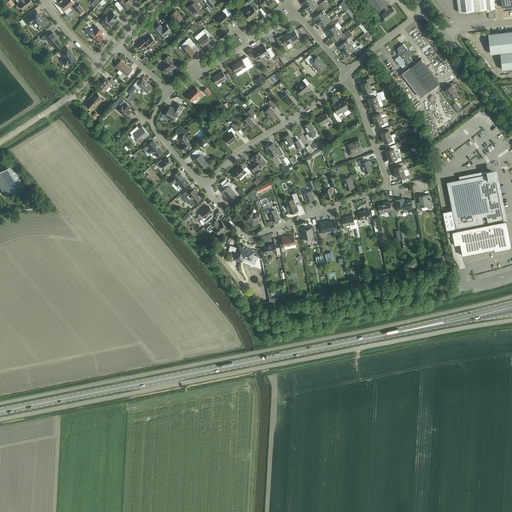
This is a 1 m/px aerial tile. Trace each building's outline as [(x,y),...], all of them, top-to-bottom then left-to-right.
[(30,0),(15,0),(18,3),(23,10),(32,2),(30,0)] [(60,3),(60,4),(65,10),(64,11),(67,14),(71,10),(69,7),(74,3),(71,0),(64,0),(63,1),(62,1),(62,0),(61,0),(61,1),(60,1),(60,2),(60,3)] [(116,3),(115,4),(120,10),(123,7),(125,10),(131,5),(128,2),(129,1),(130,2),(131,0),(120,0),(118,2),(117,2),(116,3)] [(188,7),(193,13),(201,6),(197,2),(199,1),(198,0),(193,0),(194,1),(188,7)] [(203,0),(211,9),(215,6),(209,0),(203,0)] [(305,8),(315,0),(314,0),(304,0),(301,3),(305,8)] [(315,0),(305,8),(309,13),(319,5),(315,0)] [(392,6),(389,9),(385,5),(389,2),(386,0),(367,0),(369,2),(368,3),(373,10),(375,9),(377,11),(383,7),(386,11),(381,15),(386,20),(397,12),(392,6)] [(493,0),(457,0),(458,12),(494,8),(493,0)] [(243,14),(249,21),(258,13),(256,10),(258,8),(253,2),(250,4),(252,6),(243,14)] [(80,13),(82,15),(85,12),(83,11),(84,10),(79,5),(75,8),(80,14),(80,13)] [(217,19),(221,24),(229,18),(228,16),(232,13),(226,7),(222,10),(225,13),(217,19)] [(170,15),(177,22),(182,17),(176,10),(170,15)] [(318,22),(327,15),(323,10),(314,18),(318,22)] [(38,28),(45,23),(36,11),(24,20),(28,25),(33,22),(35,25),(35,26),(37,28),(38,28)] [(114,22),(113,21),(118,15),(112,11),(108,17),(107,16),(102,22),(110,28),(114,22)] [(327,15),(318,22),(322,27),(331,19),(327,15)] [(160,24),(153,29),(162,39),(168,34),(168,33),(171,30),(166,24),(162,27),(160,24)] [(330,37),(339,29),(335,24),(326,32),(330,37)] [(99,34),(102,30),(97,26),(94,30),(93,30),(89,36),(92,38),(92,39),(94,41),(95,40),(98,43),(103,37),(99,34)] [(202,31),(195,37),(197,40),(203,47),(211,40),(208,36),(210,34),(205,28),(202,31)] [(286,45),(299,37),(294,29),(282,36),(281,35),(277,37),(281,43),(284,42),(286,45)] [(339,29),(330,37),(334,42),(343,34),(339,29)] [(502,70),(511,68),(511,31),(488,34),(490,54),(500,52),(502,70)] [(54,48),(60,43),(53,32),(48,36),(46,33),(41,38),(43,40),(46,38),(54,48)] [(137,45),(136,47),(138,50),(140,48),(140,49),(145,45),(148,48),(156,42),(151,36),(145,41),(143,39),(136,44),(137,45)] [(182,50),(189,58),(195,52),(190,46),(192,44),(188,39),(185,41),(182,44),(182,45),(185,48),(182,50)] [(342,52),(351,44),(347,39),(338,47),(342,52)] [(429,40),(422,45),(441,71),(449,65),(441,56),(440,56),(438,53),(436,55),(432,51),(435,49),(431,44),(432,43),(429,40)] [(351,44),(342,52),(346,56),(354,50),(356,52),(363,46),(361,44),(355,48),(351,44)] [(409,50),(408,50),(408,49),(403,44),(397,48),(399,55),(401,55),(404,59),(403,59),(402,58),(397,62),(400,66),(405,63),(403,60),(405,60),(408,64),(403,68),(405,71),(402,73),(420,97),(440,82),(421,58),(415,63),(409,56),(412,54),(411,50),(409,50)] [(270,47),(267,49),(264,45),(253,52),(258,60),(268,53),(271,57),(274,55),(270,47)] [(67,62),(69,65),(76,60),(67,48),(60,53),(64,58),(61,61),(64,65),(67,62)] [(317,57),(314,59),(310,55),(305,59),(309,64),(311,62),(319,72),(325,66),(317,57)] [(160,67),(166,73),(175,66),(170,60),(171,59),(168,56),(163,60),(166,63),(160,67)] [(246,61),(244,63),(242,59),(232,65),(236,73),(246,67),(247,69),(250,67),(246,61)] [(121,60),(116,66),(119,70),(117,73),(123,78),(126,75),(127,76),(132,69),(121,60)] [(227,73),(224,74),(222,71),(212,77),(217,84),(226,78),(228,81),(231,79),(227,73)] [(362,89),(370,86),(369,83),(373,81),(372,79),(370,80),(369,77),(362,80),(363,83),(360,84),(362,89)] [(111,78),(109,81),(105,78),(98,86),(104,91),(109,86),(111,88),(116,82),(111,78)] [(296,88),(301,94),(309,88),(307,85),(309,83),(305,78),(303,80),(304,82),(296,88)] [(143,79),(141,81),(138,79),(129,90),(132,93),(133,90),(134,91),(138,87),(140,89),(141,87),(143,90),(142,91),(142,92),(143,93),(144,94),(145,94),(146,93),(152,87),(143,79)] [(445,90),(452,99),(458,94),(451,85),(445,90)] [(370,95),(377,93),(375,90),(372,91),(370,86),(362,89),(364,94),(369,92),(370,95)] [(198,95),(200,97),(203,95),(196,87),(186,96),(192,102),(198,95)] [(282,97),(288,105),(293,101),(289,96),(291,94),(287,89),(284,91),(287,94),(282,97)] [(95,104),(97,105),(102,99),(100,98),(101,96),(97,92),(91,100),(91,101),(86,106),(91,109),(95,104)] [(370,104),(378,101),(382,100),(379,92),(377,93),(370,95),(371,98),(368,99),(370,104)] [(341,121),(338,116),(343,113),(342,113),(349,108),(346,103),(348,102),(345,99),(338,103),(339,103),(333,107),(336,111),(332,113),(337,123),(341,121)] [(118,110),(126,117),(131,111),(126,107),(128,105),(123,100),(119,104),(122,106),(118,110)] [(264,112),(271,121),(277,115),(272,109),(276,106),(270,100),(267,102),(271,106),(264,112)] [(376,111),(382,109),(381,104),(379,104),(378,101),(370,104),(372,109),(375,108),(376,111)] [(178,111),(180,112),(183,106),(176,103),(173,108),(170,106),(165,116),(173,120),(178,111)] [(374,121),(382,118),(381,115),(386,113),(385,111),(383,111),(382,109),(376,111),(377,114),(372,116),(374,121)] [(331,116),(328,118),(325,113),(317,118),(321,125),(330,120),(332,124),(335,122),(331,116)] [(243,121),(249,128),(255,124),(249,116),(243,121)] [(382,118),(374,121),(376,126),(381,124),(382,127),(388,125),(387,122),(384,123),(382,118)] [(231,134),(225,139),(230,145),(233,142),(237,138),(234,134),(236,132),(235,131),(238,128),(234,123),(233,123),(230,121),(228,122),(231,125),(232,127),(228,131),(231,134)] [(305,135),(308,140),(311,139),(312,139),(318,135),(310,122),(303,126),(308,133),(305,135)] [(139,143),(149,135),(142,126),(137,130),(136,128),(130,132),(132,135),(130,136),(135,141),(136,140),(139,143)] [(383,138),(391,135),(389,130),(390,129),(389,127),(383,129),(384,132),(381,133),(383,138)] [(188,148),(189,149),(193,145),(184,135),(187,133),(183,128),(178,132),(182,137),(179,139),(184,144),(180,147),(184,151),(188,148)] [(300,138),(294,142),(289,134),(283,138),(288,146),(291,144),(293,147),(296,146),(297,148),(301,145),(303,147),(305,146),(300,138)] [(395,134),(391,135),(383,138),(384,143),(387,142),(389,145),(395,142),(394,139),(396,139),(395,134)] [(349,149),(352,157),(360,154),(358,150),(362,149),(359,140),(349,144),(351,148),(349,149)] [(155,143),(154,144),(152,141),(143,149),(148,155),(153,152),(154,153),(154,154),(156,157),(162,151),(160,148),(160,149),(158,147),(159,147),(155,143)] [(279,147),(276,148),(273,143),(266,148),(271,157),(278,152),(280,156),(284,154),(279,147)] [(387,157),(396,153),(400,152),(398,149),(396,144),(389,146),(390,149),(385,151),(387,157)] [(194,160),(202,169),(205,166),(204,165),(208,162),(201,154),(203,152),(201,150),(196,154),(198,157),(194,160)] [(259,167),(259,168),(266,162),(258,153),(252,159),(255,162),(252,164),(250,166),(254,171),(259,167)] [(396,153),(387,157),(389,161),(394,160),(395,162),(402,160),(400,157),(397,158),(396,153)] [(164,169),(172,163),(168,158),(163,162),(161,160),(156,164),(159,168),(161,166),(164,169)] [(369,161),(365,162),(364,159),(358,161),(359,164),(361,164),(365,173),(372,171),(369,161)] [(397,167),(394,168),(396,173),(404,170),(402,165),(403,165),(402,162),(396,164),(397,167)] [(1,189),(6,197),(26,185),(13,164),(0,171),(8,184),(6,186),(0,176),(0,186),(1,189)] [(246,167),(244,169),(241,165),(233,172),(239,179),(247,172),(249,174),(251,172),(246,167)] [(404,170),(396,173),(398,178),(401,177),(402,180),(408,178),(407,175),(409,174),(407,169),(404,170)] [(182,188),(189,183),(179,171),(172,176),(172,177),(168,180),(172,184),(176,181),(179,184),(178,185),(178,187),(180,189),(181,189),(182,188)] [(452,210),(442,212),(446,230),(455,228),(484,223),(483,217),(486,216),(487,222),(503,219),(494,172),(446,181),(452,210)] [(350,188),(350,189),(354,188),(352,181),(355,180),(353,174),(350,175),(350,177),(343,180),(347,190),(347,189),(350,188)] [(313,179),(311,180),(310,178),(308,179),(309,181),(307,182),(310,189),(316,187),(313,179)] [(231,201),(237,196),(229,186),(231,184),(229,181),(222,186),(224,189),(221,191),(225,195),(225,194),(231,201)] [(331,187),(330,187),(329,184),(328,184),(326,185),(325,185),(326,188),(324,190),(327,199),(335,197),(331,187)] [(182,195),(181,195),(187,203),(188,202),(192,205),(195,203),(202,198),(194,189),(193,189),(191,187),(188,190),(182,195)] [(304,194),(307,203),(315,200),(312,191),(304,194)] [(287,209),(289,214),(298,210),(296,204),(300,202),(296,193),(292,194),(294,199),(285,202),(288,208),(287,209)] [(428,208),(432,207),(430,194),(419,196),(420,202),(417,202),(418,210),(422,209),(422,207),(428,206),(428,208)] [(407,202),(404,202),(404,199),(395,200),(398,211),(413,208),(411,200),(407,201),(407,202)] [(396,208),(391,209),(390,201),(385,202),(385,204),(378,205),(380,213),(391,210),(393,217),(397,216),(396,208)] [(277,205),(272,207),(272,205),(263,208),(265,213),(269,211),(272,221),(279,218),(276,212),(279,211),(277,205)] [(202,219),(206,223),(212,218),(210,215),(213,212),(208,206),(198,214),(198,215),(201,219),(202,219)] [(377,218),(371,219),(369,210),(359,212),(361,220),(366,218),(367,221),(369,222),(371,222),(372,226),(378,224),(377,218)] [(256,220),(261,219),(258,212),(254,214),(253,212),(246,215),(247,218),(246,218),(246,219),(246,220),(246,221),(247,222),(248,221),(250,226),(257,223),(256,220)] [(356,219),(354,220),(353,215),(342,218),(344,226),(354,224),(355,228),(358,228),(356,219)] [(336,221),(332,222),(332,220),(320,223),(322,233),(325,232),(324,230),(333,229),(334,231),(338,230),(336,221)] [(222,222),(219,225),(215,221),(211,224),(207,228),(210,232),(214,229),(219,234),(227,228),(222,222)] [(496,223),(452,232),(454,241),(459,240),(462,256),(508,247),(504,228),(508,227),(506,221),(496,223)] [(315,230),(312,231),(311,228),(301,230),(303,239),(311,237),(312,240),(317,239),(315,230)] [(284,246),(295,244),(294,236),(286,237),(286,236),(282,237),(284,245),(281,245),(281,248),(284,247),(284,246)] [(279,247),(276,248),(275,244),(264,246),(265,254),(277,251),(277,255),(281,255),(279,247)] [(238,246),(234,258),(242,261),(243,258),(245,259),(246,258),(251,260),(251,261),(255,262),(256,259),(252,257),(254,252),(246,249),(246,248),(243,247),(238,246)]
